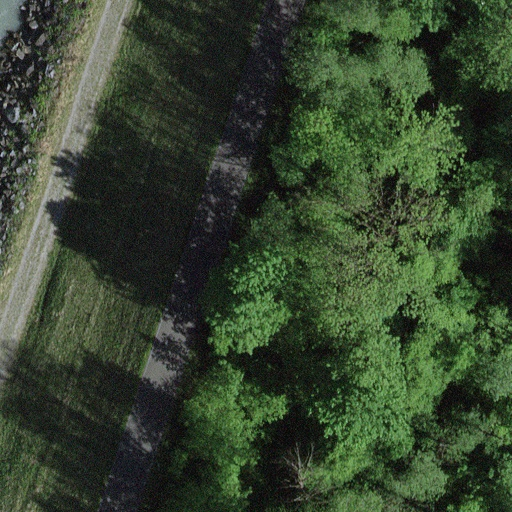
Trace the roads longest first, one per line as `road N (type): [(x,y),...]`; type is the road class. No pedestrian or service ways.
road 1 (track): [(116,511),(287,0)]
road 2 (track): [(124,0),(0,394)]
